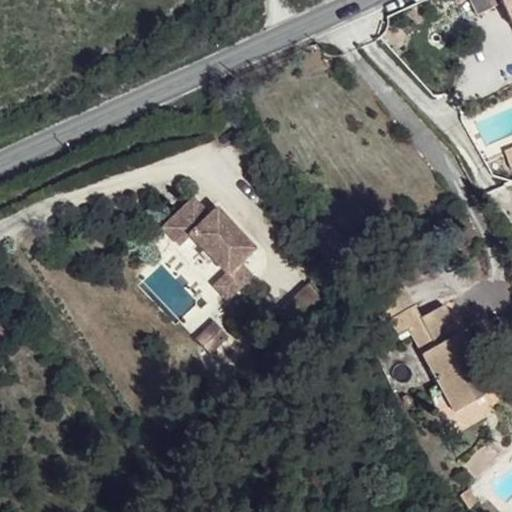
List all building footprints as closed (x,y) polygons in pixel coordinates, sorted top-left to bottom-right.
[(501,0),(482,0),(487,12),(503,4),(501,0)] [(511,0),(501,0),(503,4),(511,22),(511,0)] [(193,199),(162,227),(179,245),(190,236),(227,274),(240,263),(254,250),(217,209),(209,217),(193,199)] [(227,274),(214,287),(225,300),(251,276),(240,263),(227,274)] [(409,330),(449,401),(479,385),(465,360),(453,339),(460,335),(443,306),(421,318),(414,305),(390,319),(398,336),(409,330)] [(460,335),(453,339),(465,360),(478,353),(466,332),(460,335)] [(479,385),(449,401),(455,412),(484,396),(479,385)] [(485,442),(462,465),(475,478),(498,455),(485,442)] [(460,494),(469,507),(478,502),(469,489),(460,494)]
